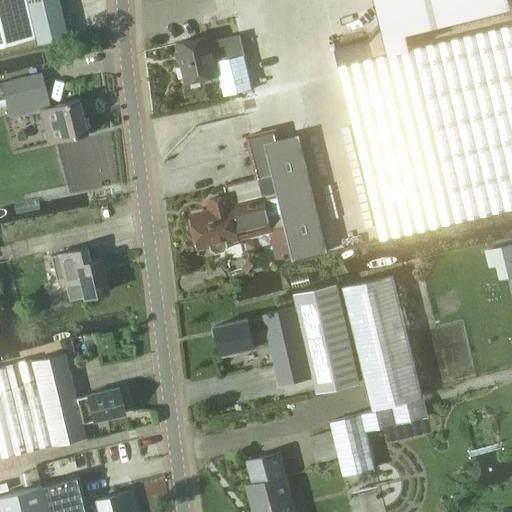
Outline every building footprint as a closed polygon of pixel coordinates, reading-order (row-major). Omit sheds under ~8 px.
[(0,0),(0,44),(35,36),(36,42),(66,35),(65,29),(58,0),(0,0)] [(511,0),(392,0),(395,10),(369,40),(334,48),(338,65),(416,47),(412,31),(511,7),(511,0)] [(511,24),(339,66),(380,238),(511,206),(511,24)] [(213,34),(178,42),(188,83),(207,78),(212,99),(227,95),(244,91),(252,89),(239,33),(214,39),(213,34)] [(49,106),(40,73),(0,82),(0,107),(7,105),(11,119),(41,111),(49,141),(88,132),(80,99),(49,106)] [(274,174),(261,177),(261,178),(266,199),(273,228),(286,225),(293,254),(294,259),(329,251),(306,155),(301,134),(278,139),(276,130),(264,133),(274,174)] [(213,211),(193,215),(201,247),(212,244),(213,249),(218,252),(226,250),(229,245),(228,240),(239,237),(273,229),(273,228),(266,199),(232,206),(232,203),(230,195),(211,199),(213,211)] [(511,271),(511,251),(511,246),(495,250),(501,274),(511,271)] [(51,256),(57,280),(64,278),(69,301),(109,291),(101,258),(89,261),(86,247),(51,256)] [(249,261),(243,270),(248,273),(253,264),(249,261)] [(311,435),(317,462),(340,456),(345,475),(377,466),(367,429),(430,414),(396,273),(343,286),(373,409),(330,420),(333,430),(311,435)] [(238,350),(256,346),(252,332),(268,328),(280,383),(313,375),(317,391),(359,382),(356,366),(340,297),(337,283),(294,292),(297,306),(264,313),(265,316),(250,320),(249,318),(216,325),(222,353),(223,353),(224,356),(238,353),(238,350)] [(31,358),(0,365),(0,398),(13,454),(85,436),(82,422),(76,397),(66,352),(31,360),(31,358)] [(87,394),(76,397),(82,422),(92,420),(92,422),(125,414),(119,385),(87,392),(87,394)] [(0,456),(13,454),(0,398),(0,456)] [(298,511),(282,451),(251,459),(264,511),(298,511)] [(41,485),(47,511),(87,511),(78,475),(41,485)] [(0,494),(0,511),(47,511),(41,485),(0,494)] [(114,494),(96,499),(97,502),(86,505),(87,511),(134,511),(129,490),(114,494)]
